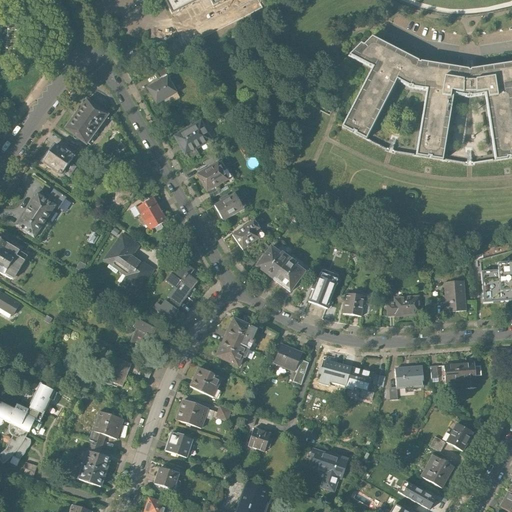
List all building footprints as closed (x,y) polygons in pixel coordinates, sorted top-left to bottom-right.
[(163,0),(170,14),(198,0),(209,0),(212,5),(223,0),(163,0)] [(372,69),(341,128),(366,140),(367,140),(396,82),(410,89),(426,91),(415,156),(416,157),(428,159),(428,158),(431,158),(431,159),(443,161),(443,160),(454,96),(469,98),(485,96),(494,160),(495,161),(507,159),(507,158),(510,158),(510,159),(511,158),(511,63),(469,70),(420,62),(371,37),(363,45),(360,44),(348,56),(372,69)] [(166,67),(155,72),(157,76),(159,79),(169,73),(166,67)] [(179,99),(167,78),(147,89),(156,105),(169,98),(172,103),(179,99)] [(108,117),(86,101),(64,130),(86,146),(108,117)] [(201,123),(175,138),(181,148),(185,155),(186,155),(189,160),(198,155),(195,150),(211,141),(201,123)] [(70,164),(74,158),(67,153),(65,155),(55,147),(44,162),(62,175),(63,173),(69,178),(75,168),(70,164)] [(199,174),(196,176),(207,193),(218,186),(225,182),(221,174),(227,171),(221,161),(207,169),(206,167),(197,172),(199,174)] [(222,193),(218,186),(207,193),(209,197),(211,200),(222,193)] [(55,193),(48,203),(55,208),(54,209),(59,212),(67,200),(55,193)] [(221,203),(215,207),(221,217),(223,222),(247,207),(243,200),(241,201),(237,194),(229,199),(227,196),(220,201),(221,203)] [(48,203),(37,196),(16,228),(34,240),(54,209),(55,208),(48,203)] [(166,223),(153,200),(136,209),(149,232),(166,223)] [(253,221),(232,236),(240,247),(242,250),(263,236),(253,221)] [(131,242),(121,236),(105,262),(131,279),(126,290),(139,296),(153,271),(125,251),(131,242)] [(17,251),(0,241),(0,273),(12,280),(23,261),(14,256),(17,251)] [(271,278),(273,280),(288,259),(281,254),(280,255),(271,248),(256,267),(271,278)] [(296,265),(288,259),(273,280),(276,282),(290,292),(304,273),(295,266),(296,265)] [(511,301),(511,262),(497,264),(497,271),(480,272),(483,304),(511,301)] [(166,283),(174,289),(186,298),(197,283),(189,277),(194,271),(185,264),(182,269),(178,266),(166,283)] [(318,278),(317,278),(315,284),(313,284),(311,290),(312,291),(308,303),(327,310),(336,285),(338,276),(322,270),(318,278)] [(463,282),(443,284),(446,313),(466,312),(463,282)] [(177,311),(186,298),(174,289),(165,302),(177,311)] [(0,308),(13,316),(19,306),(0,294),(0,308)] [(364,297),(346,294),(343,314),(361,316),(364,297)] [(394,303),(386,304),(387,317),(395,316),(395,317),(419,315),(418,297),(394,299),(394,303)] [(178,312),(177,311),(165,302),(160,308),(156,305),(152,310),(168,322),(173,316),(175,317),(178,312)] [(233,320),(225,338),(248,349),(252,341),(250,340),(255,330),(233,320)] [(160,334),(138,321),(133,329),(136,331),(131,344),(140,349),(143,344),(151,349),(154,344),(156,345),(160,340),(158,338),(160,334)] [(244,358),(248,349),(225,338),(216,357),(238,367),(243,357),(244,358)] [(281,346),(274,363),(294,372),(295,371),(299,361),(301,354),(281,346)] [(129,373),(132,366),(131,366),(112,358),(103,381),(123,389),(129,373)] [(132,362),(131,366),(132,366),(129,373),(140,377),(140,376),(149,380),(155,364),(144,360),(142,366),(132,362)] [(334,362),(325,360),(323,368),(320,368),(318,374),(321,375),(319,384),(328,387),(329,383),(346,387),(351,368),(333,363),(334,362)] [(301,386),(308,363),(301,361),(299,361),(295,371),(297,372),(293,382),(301,386)] [(461,364),(444,366),(445,380),(455,379),(455,382),(465,381),(466,389),(476,388),(475,376),(481,376),(480,366),(474,367),(474,364),(461,365),(461,364)] [(422,367),(395,370),(396,388),(396,389),(397,389),(424,387),(422,367)] [(374,374),(351,368),(346,387),(346,388),(353,390),(354,387),(369,391),(374,374)] [(198,369),(189,387),(213,398),(221,380),(198,369)] [(40,385),(27,412),(18,407),(17,407),(16,408),(15,410),(0,403),(0,420),(10,425),(28,434),(29,434),(31,428),(38,431),(42,424),(40,423),(50,401),(53,402),(57,395),(54,393),(55,392),(40,385)] [(396,388),(389,389),(390,401),(397,400),(397,389),(396,389),(396,388)] [(208,410),(183,401),(176,421),(201,429),(208,410)] [(230,412),(219,408),(215,419),(226,423),(230,412)] [(123,422),(99,413),(92,432),(106,437),(116,441),(123,422)] [(253,427),(256,418),(246,414),(243,424),(253,427)] [(457,424),(447,444),(463,452),(473,433),(457,424)] [(20,461),(21,459),(23,457),(23,455),(25,454),(26,452),(27,450),(28,449),(30,446),(31,444),(30,441),(26,439),(28,434),(10,425),(9,427),(9,429),(9,432),(10,434),(12,437),(6,450),(3,453),(0,455),(0,461),(2,464),(3,465),(3,464),(8,461),(12,458),(20,461)] [(255,429),(249,447),(264,452),(270,434),(255,429)] [(102,447),(106,437),(92,432),(89,443),(102,447)] [(172,434),(165,452),(186,459),(192,441),(172,434)] [(435,437),(429,447),(440,453),(446,443),(435,437)] [(91,445),(89,453),(100,456),(102,449),(91,445)] [(326,473),(321,487),(335,492),(339,478),(341,478),(348,458),(330,452),(329,455),(314,450),(311,458),(314,459),(311,468),(326,473)] [(87,452),(83,466),(105,474),(110,460),(100,456),(89,453),(87,452)] [(433,457),(421,478),(442,490),(454,469),(433,457)] [(37,467),(25,464),(22,475),(33,479),(37,467)] [(101,487),(105,474),(83,466),(78,480),(101,487)] [(179,477),(159,470),(154,485),(173,492),(179,477)] [(436,500),(404,482),(398,493),(429,511),(436,500)] [(265,511),(272,493),(246,484),(236,511),(265,511)] [(511,511),(511,494),(508,492),(500,507),(508,511),(511,511)] [(164,511),(166,506),(149,501),(145,511),(164,511)]
